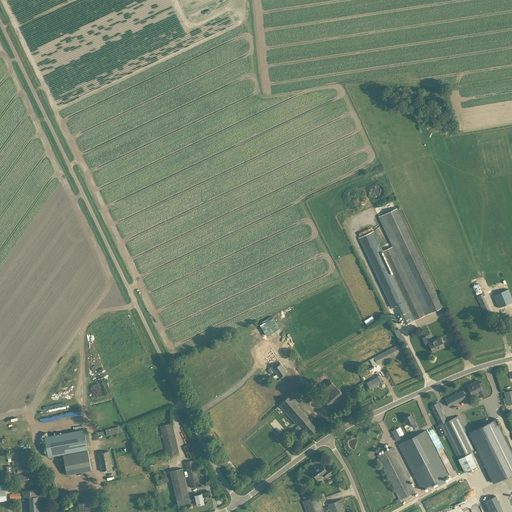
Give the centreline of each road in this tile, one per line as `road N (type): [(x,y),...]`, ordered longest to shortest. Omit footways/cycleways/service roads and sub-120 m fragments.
road 1 (unclassified): [(238,503),(0,21)]
road 2 (unclassified): [(326,437),(453,376),(511,358)]
